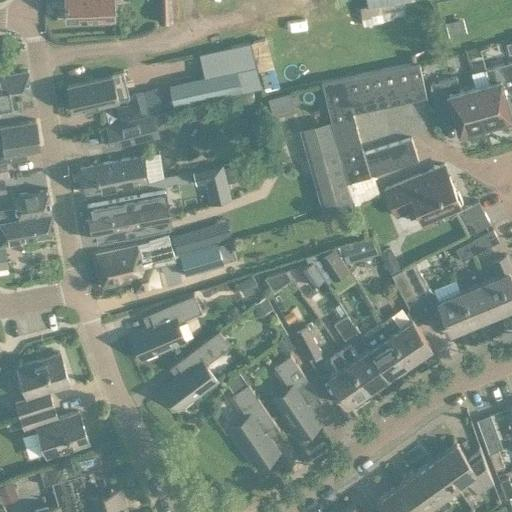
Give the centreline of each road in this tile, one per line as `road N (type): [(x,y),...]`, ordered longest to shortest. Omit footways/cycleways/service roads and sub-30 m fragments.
road 1 (unclassified): [(267,511),(376,429),(511,362)]
road 2 (residential): [(77,284),(28,9)]
road 3 (residential): [(176,511),(104,368),(77,284)]
